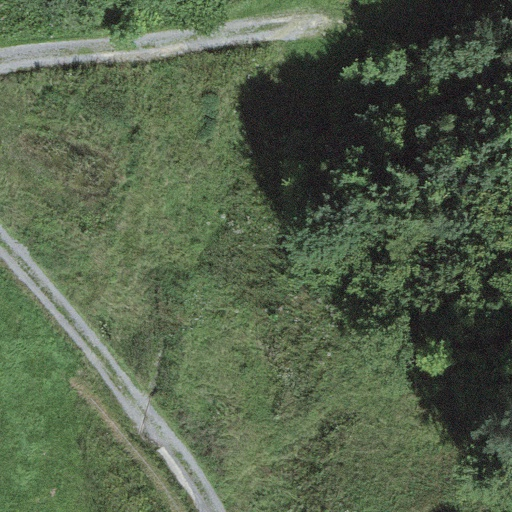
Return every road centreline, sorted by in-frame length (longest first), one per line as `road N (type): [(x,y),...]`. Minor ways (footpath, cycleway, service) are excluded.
road 1 (track): [(511,1),(0,65)]
road 2 (track): [(0,245),(175,463),(202,511)]
